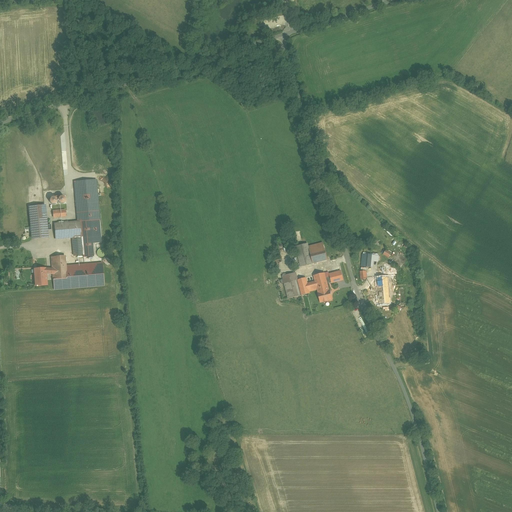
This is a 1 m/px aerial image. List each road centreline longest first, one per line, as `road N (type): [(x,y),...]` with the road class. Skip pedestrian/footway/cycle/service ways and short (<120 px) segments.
road 1 (unclassified): [(282,35),(353,279),(403,385),(438,511)]
road 2 (unclassified): [(282,35),(0,122)]
